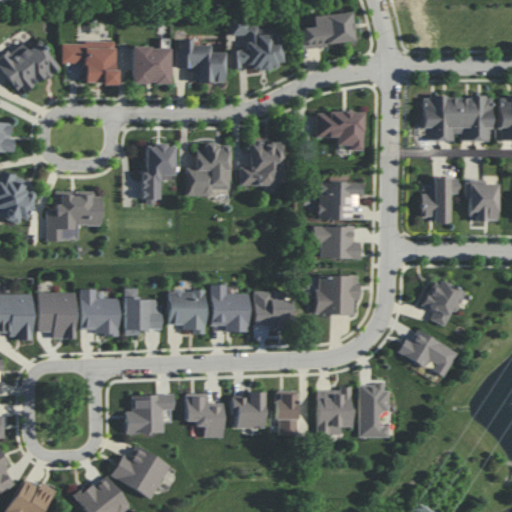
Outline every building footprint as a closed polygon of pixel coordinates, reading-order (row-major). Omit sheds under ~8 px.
[(311,15),(312,26),(295,28),(297,47),(353,43),(351,12),(311,15)] [(281,66),(278,27),(255,29),(254,20),(228,21),(229,36),(244,35),(245,49),(227,50),(228,69),(239,68),(238,63),(247,62),(247,69),(281,66)] [(223,52),(208,52),(208,45),(190,45),(190,39),(175,39),(175,67),(192,67),(192,82),(223,82),(223,52)] [(0,68),(20,95),(56,68),(36,42),(27,49),(20,41),(0,56),(0,68)] [(83,84),(114,83),(113,41),(60,42),(60,63),(83,63),(83,84)] [(168,84),(168,47),(131,46),(130,83),(168,84)] [(490,140),(489,96),(422,97),(422,140),(453,140),(453,133),(459,133),(459,141),(490,140)] [(511,96),(498,96),(498,140),(511,140),(511,96)] [(314,136),(334,137),(334,145),(348,145),(348,150),(361,150),(361,111),(314,111),(314,136)] [(0,152),(10,153),(11,122),(0,121),(0,152)] [(238,185),(281,184),(280,141),(247,142),(247,166),(237,166),(238,185)] [(173,144),(144,144),(144,172),(140,172),(140,202),(158,202),(158,179),(173,180),(173,144)] [(184,196),(210,196),(209,189),(229,189),(228,144),(202,144),(202,149),(194,149),(194,167),(184,167),(184,196)] [(0,216),(24,224),(38,184),(0,170),(0,216)] [(447,223),(448,193),(456,193),(456,177),(431,176),(431,193),(420,193),(419,217),(432,217),(431,222),(447,223)] [(495,221),(496,184),(483,183),(483,180),(463,180),(463,199),(467,199),(467,215),(474,215),(474,220),(495,221)] [(349,220),(350,205),(358,205),(358,182),(318,181),(316,219),(349,220)] [(45,240),(76,240),(76,225),(100,225),(99,191),(53,192),(53,209),(44,209),(45,240)] [(352,226),(311,225),(310,243),(319,243),(318,257),(359,258),(359,242),(352,241),(352,226)] [(314,313),(352,315),(353,300),(357,300),(358,276),(315,274),(314,313)] [(449,311),(455,313),(464,291),(432,278),(421,306),(432,311),(428,320),(443,325),(449,311)] [(247,332),(247,293),(225,293),(225,284),(209,284),(209,325),(224,325),(224,332),(247,332)] [(117,335),(117,297),(95,298),(95,288),(79,289),(79,329),(94,329),(94,335),(117,335)] [(122,331),(160,332),(161,300),(136,300),(136,288),(123,288),(122,331)] [(167,324),(181,324),(181,329),(191,329),(191,333),(204,333),(204,290),(167,290),(167,324)] [(290,299),(281,299),(281,290),(252,291),(252,325),(269,325),(269,328),(282,328),(281,321),(291,321),(290,299)] [(74,338),(74,292),(36,292),(35,332),(51,332),(50,338),(74,338)] [(0,336),(30,336),(30,293),(0,293),(0,336)] [(456,350),(414,331),(410,341),(403,338),(396,353),(424,366),(427,360),(434,363),(431,371),(444,377),(456,350)] [(388,437),(388,425),(378,425),(378,410),(386,410),(386,384),(357,384),(357,437),(388,437)] [(350,427),(350,387),(339,387),(339,390),(316,390),(315,434),(339,434),(339,426),(350,427)] [(296,419),(295,390),(273,391),(274,420),(296,419)] [(263,427),(262,391),(246,392),(246,397),(230,397),(230,415),(233,414),(234,428),(263,427)] [(130,395),(130,411),(124,411),(124,433),(162,432),(162,410),(172,409),(172,394),(130,395)] [(221,437),(221,403),(206,403),(206,394),(184,394),(184,421),(193,421),(193,427),(202,427),(202,437),(221,437)] [(109,475),(149,499),(169,465),(135,446),(129,458),(121,454),(109,475)] [(0,490),(15,482),(0,455),(0,490)] [(84,511),(119,511),(129,505),(105,476),(94,485),(91,481),(71,496),(84,511)] [(39,511),(53,490),(39,481),(36,486),(23,479),(3,511),(39,511)]
